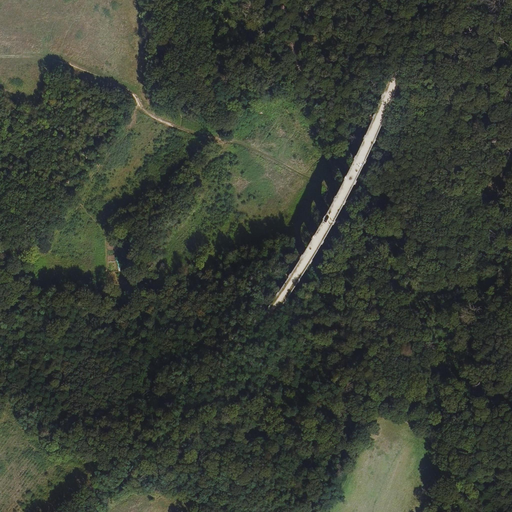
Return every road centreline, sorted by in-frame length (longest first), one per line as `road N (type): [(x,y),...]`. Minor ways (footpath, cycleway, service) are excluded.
road 1 (track): [(82,511),(205,402),(285,290),(346,189),(399,64)]
road 2 (track): [(235,140),(154,117),(118,82),(52,55),(0,55)]
